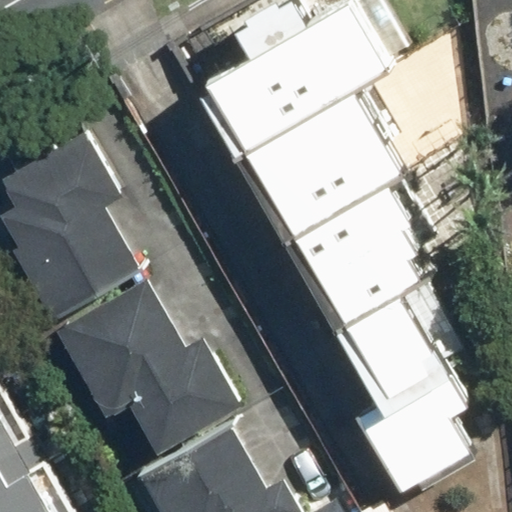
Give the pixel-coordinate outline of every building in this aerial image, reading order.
[(396,57),(362,0),(348,0),(207,82),(243,145),(360,78),(396,57)] [(408,162),(360,78),(243,145),(292,229),(394,170),(408,162)] [(28,238),(13,247),(54,314),(145,258),(110,201),(135,186),(92,114),(4,168),(25,201),(11,209),(28,238)] [(419,211),(394,170),(292,229),(342,315),(403,280),(427,266),(415,245),(425,240),(411,216),(419,211)] [(149,271),(57,324),(111,419),(142,401),(166,443),(248,396),(209,330),(190,341),(149,271)] [(471,398),(403,280),(342,315),(386,391),(359,407),(403,484),(473,443),(453,408),(471,398)] [(67,511),(0,394),(0,511),(67,511)] [(242,412),(144,467),(170,511),(357,511),(345,489),(313,507),(290,468),(278,475),(242,412)]
